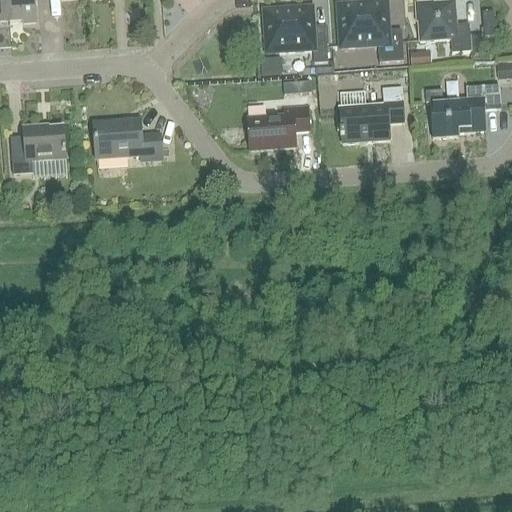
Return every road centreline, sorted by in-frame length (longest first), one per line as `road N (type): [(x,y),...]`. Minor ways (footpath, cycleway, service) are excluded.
road 1 (residential): [(138,65),(229,166),(277,178),(477,161),(511,137)]
road 2 (residential): [(0,71),(138,65)]
